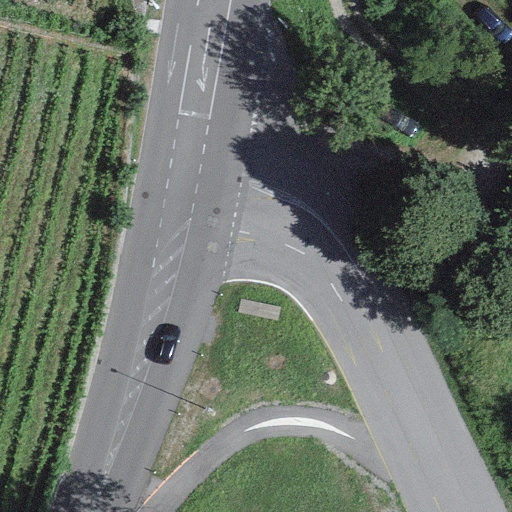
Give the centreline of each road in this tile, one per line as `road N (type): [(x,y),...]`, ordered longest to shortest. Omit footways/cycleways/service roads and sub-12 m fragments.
road 1 (tertiary): [(87,511),(178,216)]
road 2 (unclassified): [(369,317),(374,276),(303,166),(250,118),(202,91)]
road 3 (unclassified): [(178,216),(304,254),(335,293),(369,317)]
road 4 (unclassified): [(369,317),(452,511)]
road 5 (tertiary): [(178,216),(202,91)]
